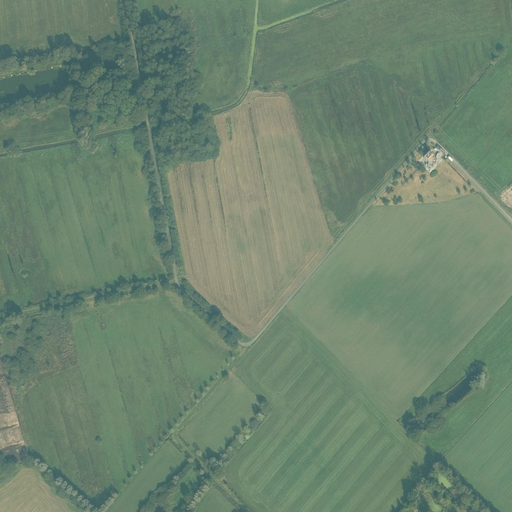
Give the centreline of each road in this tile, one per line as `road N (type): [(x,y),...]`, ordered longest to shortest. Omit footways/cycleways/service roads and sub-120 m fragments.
road 1 (unclassified): [(177,283),(248,345),(428,138),(511,219)]
road 2 (residential): [(124,0),(177,283)]
road 3 (track): [(247,511),(175,433),(248,345)]
road 4 (track): [(177,283),(0,319)]
road 5 (track): [(428,138),(511,40)]
